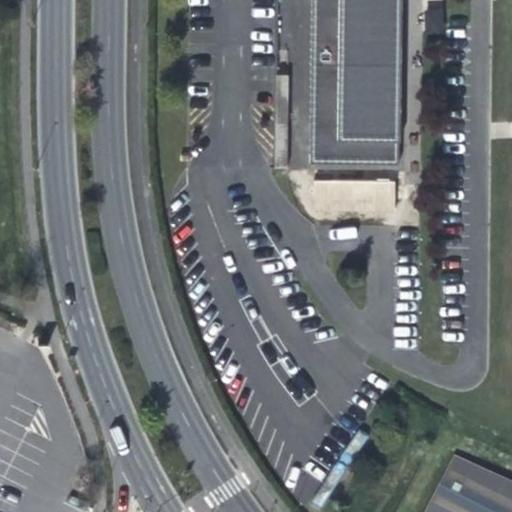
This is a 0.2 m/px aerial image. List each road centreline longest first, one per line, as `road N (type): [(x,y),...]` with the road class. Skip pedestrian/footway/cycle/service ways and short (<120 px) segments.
road 1 (secondary): [(240,511),(175,411),(135,311),(104,118),(105,0)]
road 2 (secondary): [(48,0),(49,146),(62,240),(74,304),(129,453)]
